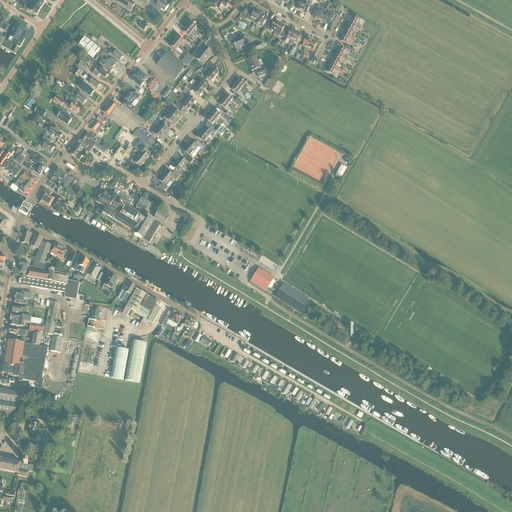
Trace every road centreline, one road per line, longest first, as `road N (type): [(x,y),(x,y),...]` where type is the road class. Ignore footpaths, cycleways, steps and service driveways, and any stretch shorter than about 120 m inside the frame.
road 1 (unclassified): [(201,320),(19,220)]
road 2 (secondary): [(58,158),(147,46)]
road 3 (residential): [(143,184),(230,71)]
